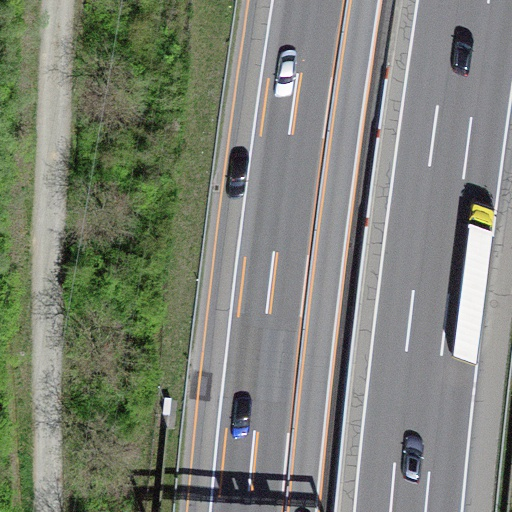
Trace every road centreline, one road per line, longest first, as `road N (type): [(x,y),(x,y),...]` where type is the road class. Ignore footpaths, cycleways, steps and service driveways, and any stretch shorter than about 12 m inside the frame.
road 1 (motorway): [(409,511),(472,0)]
road 2 (motorway): [(327,0),(265,511)]
road 3 (track): [(47,511),(56,0)]
